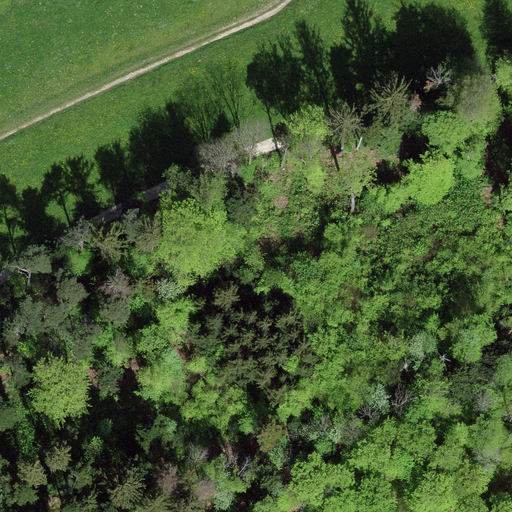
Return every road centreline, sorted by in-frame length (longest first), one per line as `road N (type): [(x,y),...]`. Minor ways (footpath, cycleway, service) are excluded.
road 1 (track): [(511,76),(262,146),(96,217)]
road 2 (track): [(0,139),(286,0)]
